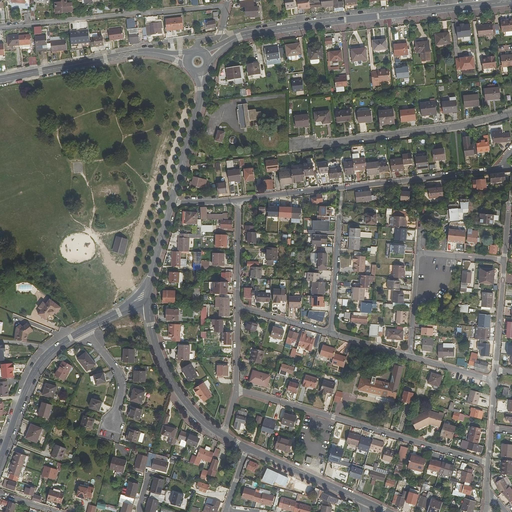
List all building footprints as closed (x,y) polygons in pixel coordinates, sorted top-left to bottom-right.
[(55,14),(73,12),(72,3),(67,3),(66,0),(61,0),(61,2),(55,3),(55,14)] [(253,0),(244,0),(240,1),(240,5),(245,5),(246,17),(249,17),(250,18),(254,18),(254,16),(258,16),(258,11),(259,11),(259,7),(258,8),(258,6),(254,6),(253,0)] [(284,0),(285,10),(297,8),(296,0),(284,0)] [(296,0),(297,8),(297,9),(301,8),(309,7),(308,0),(296,0)] [(309,7),(309,8),(320,7),(319,2),(313,3),(312,0),(308,0),(309,7)] [(320,0),(321,8),(333,7),(331,0),(320,0)] [(331,0),(333,7),(333,9),(343,7),(342,2),(337,2),(336,0),(331,0)] [(207,29),(216,28),(215,20),(217,20),(216,12),(213,13),(213,20),(206,22),(207,29)] [(181,17),(165,19),(166,31),(182,29),(181,17)] [(129,45),(147,42),(146,38),(146,36),(138,37),(137,29),(137,25),(140,24),(139,22),(137,22),(136,18),(127,19),(129,45)] [(502,32),(511,31),(511,19),(501,21),(502,32)] [(163,23),(145,25),(146,35),(161,33),(161,28),(164,28),(163,23)] [(457,38),(471,36),(470,24),(464,25),(464,24),(460,24),(460,27),(456,27),(457,38)] [(480,25),(477,25),(478,36),(493,35),(492,24),(480,25)] [(123,28),(109,30),(110,39),(124,38),(123,28)] [(76,33),(69,34),(71,51),(82,50),(82,47),(90,46),(89,38),(88,32),(78,33),(76,33)] [(436,45),(450,44),(449,33),(435,34),(436,45)] [(7,47),(19,46),(18,36),(18,35),(6,36),(7,47)] [(18,36),(19,46),(30,45),(29,35),(18,36)] [(35,37),(36,51),(46,50),(47,52),(51,51),(50,41),(49,35),(35,37)] [(102,36),(89,38),(90,46),(90,47),(103,46),(102,36)] [(51,51),(51,52),(66,51),(65,40),(50,41),(51,51)] [(373,51),(387,49),(386,40),(373,41),(373,51)] [(417,53),(420,53),(421,61),(431,61),(428,41),(416,43),(417,53)] [(287,56),(301,54),(300,43),(285,46),(287,56)] [(394,56),(408,55),(407,43),(393,45),(394,56)] [(284,57),(283,46),(265,49),(266,60),(284,57)] [(310,60),(323,59),(322,47),(309,49),(310,60)] [(352,62),(367,60),(366,48),(351,50),(352,62)] [(330,61),(342,60),(341,51),(329,52),(330,61)] [(502,67),(511,66),(511,54),(501,56),(502,67)] [(483,69),(496,67),(495,57),(494,56),(490,56),(490,58),(488,58),(482,59),(483,69)] [(28,57),(29,65),(37,64),(36,57),(28,57)] [(473,57),(460,58),(455,59),(457,70),(461,70),(474,69),(473,57)] [(339,70),(339,67),(330,67),(329,61),(327,61),(328,71),(339,70)] [(249,76),(260,74),(259,62),(247,64),(249,76)] [(228,80),(241,79),(239,66),(226,68),(228,80)] [(371,73),(372,86),(379,86),(379,83),(390,82),(389,71),(385,71),(384,70),(377,71),(378,72),(371,73)] [(334,78),(335,87),(348,86),(346,75),(343,76),(343,77),(334,78)] [(302,80),(291,81),(292,92),(303,91),(302,80)] [(490,100),(501,99),(499,87),(484,89),(486,103),(490,102),(490,100)] [(464,108),(479,106),(478,95),(463,96),(464,108)] [(443,113),(457,112),(456,97),(449,98),(450,101),(442,102),(443,113)] [(421,116),(436,114),(435,102),(420,103),(421,116)] [(239,124),(240,124),(241,129),(250,128),(249,121),(257,120),(257,117),(262,116),(261,112),(256,112),(256,109),(248,110),(247,104),(237,105),(238,110),(237,110),(239,124)] [(401,122),(416,120),(415,109),(400,111),(401,122)] [(337,122),(352,121),(351,110),(336,112),(337,122)] [(358,123),(372,122),(371,110),(357,112),(358,123)] [(380,125),(395,123),(393,110),(378,112),(380,125)] [(316,125),(331,123),(329,111),(314,113),(316,125)] [(295,127),(309,126),(308,114),(294,116),(295,127)] [(215,141),(222,143),(225,132),(218,130),(215,141)] [(506,133),(502,134),(502,130),(492,131),(493,142),(498,142),(498,143),(507,142),(506,133)] [(470,136),(463,137),(464,146),(465,157),(474,156),(473,150),(477,149),(476,144),(471,145),(470,136)] [(490,150),(489,142),(476,144),(477,149),(477,151),(490,150)] [(434,161),(445,160),(444,149),(433,150),(434,161)] [(365,158),(359,159),(358,153),(353,154),(352,154),(353,162),(354,171),(366,169),(365,164),(365,158)] [(403,165),(408,164),(413,163),(412,154),(402,155),(403,158),(403,165)] [(429,168),(427,156),(415,158),(416,170),(429,168)] [(390,160),(391,173),(404,171),(403,165),(403,158),(390,160)] [(265,163),(266,173),(278,172),(277,161),(265,163)] [(378,162),(379,173),(388,171),(387,161),(378,162)] [(327,162),(318,163),(320,173),(328,172),(328,169),(327,162)] [(344,163),(345,175),(354,174),(354,171),(353,162),(344,163)] [(366,169),(367,176),(379,174),(379,173),(378,162),(365,164),(366,169)] [(304,176),(314,175),(313,163),(303,164),(303,169),(304,176)] [(328,172),(329,179),(342,177),(341,168),(328,169),(328,172)] [(253,169),(244,170),(245,177),(248,177),(249,181),(254,180),(253,169)] [(304,176),(303,169),(291,170),(291,172),(292,182),(305,181),(304,176)] [(241,180),(240,170),(228,171),(229,182),(241,180)] [(292,182),(291,172),(278,173),(280,185),(292,184),(292,182)] [(491,183),(505,181),(505,176),(511,176),(511,172),(508,172),(490,174),(491,183)] [(207,180),(194,177),(192,182),(190,181),(189,184),(204,188),(207,180)] [(485,182),(485,179),(476,180),(477,190),(485,190),(484,182),(485,182)] [(272,180),(261,181),(261,186),(264,186),(264,189),(272,189),(272,180)] [(218,194),(227,193),(226,183),(216,184),(217,188),(218,194)] [(429,199),(443,197),(442,187),(428,189),(429,199)] [(356,202),(372,200),(371,191),(355,193),(356,202)] [(400,201),(409,202),(410,192),(401,191),(400,201)] [(312,204),(323,203),(322,194),(317,195),(317,198),(311,198),(312,204)] [(297,208),(297,198),(292,199),(291,223),(300,223),(301,208),(297,208)] [(469,199),(460,199),(460,208),(450,210),(451,222),(459,221),(458,213),(464,213),(463,210),(468,210),(469,200),(469,199)] [(332,207),(321,206),(320,216),(318,215),(317,221),(321,221),(331,221),(331,213),(332,213),(332,207)] [(206,215),(206,207),(200,208),(201,219),(223,220),(223,215),(206,215)] [(185,217),(186,217),(186,224),(197,224),(198,213),(185,212),(185,217)] [(366,224),(376,224),(376,214),(366,214),(366,224)] [(479,224),(493,225),(494,215),(480,214),(479,224)] [(396,228),(406,229),(407,224),(405,224),(406,217),(394,216),(393,228),(396,228)] [(221,228),(231,229),(232,221),(221,220),(221,228)] [(321,223),(328,224),(328,229),(332,230),(332,227),(334,227),(334,221),(331,221),(321,221),(321,223)] [(245,232),(248,232),(248,244),(256,244),(256,233),(253,232),(253,226),(246,225),(245,232)] [(350,237),(360,238),(361,229),(350,228),(350,237)] [(395,240),(406,241),(407,229),(406,229),(396,228),(395,240)] [(478,231),(472,231),(472,229),(468,229),(467,241),(479,242),(480,238),(478,238),(478,231)] [(187,252),(189,252),(189,238),(188,238),(188,234),(180,234),(180,238),(179,238),(178,252),(181,252),(187,252)] [(216,247),(227,247),(227,236),(216,235),(216,247)] [(322,243),(327,243),(328,236),(314,235),(313,247),(322,247),(322,243)] [(116,236),(113,253),(126,254),(128,238),(116,236)] [(349,249),(359,250),(360,238),(350,237),(349,249)] [(390,258),(404,260),(405,246),(390,245),(390,258)] [(266,260),(277,261),(277,248),(267,248),(266,260)] [(172,266),(180,266),(181,252),(178,252),(172,252),(172,266)] [(224,267),(224,263),(224,254),(213,254),(213,262),(219,263),(219,267),(224,267)] [(315,263),(318,263),(318,270),(326,270),(327,254),(315,254),(315,263)] [(365,263),(355,262),(355,271),(364,272),(365,263)] [(393,278),(404,278),(405,274),(404,274),(405,266),(393,265),(393,278)] [(262,267),(251,267),(251,279),(252,279),(261,279),(262,267)] [(479,283),(493,284),(494,270),(480,269),(480,271),(478,271),(478,277),(480,277),(479,283)] [(222,278),(221,278),(221,282),(227,282),(232,282),(232,270),(226,270),(226,273),(222,272),(222,278)] [(169,282),(179,282),(179,273),(170,272),(169,282)] [(313,282),(319,282),(319,273),(308,272),(307,281),(313,282)] [(466,286),(467,272),(462,272),(460,288),(470,288),(470,286),(466,286)] [(370,288),(371,281),(375,281),(376,276),(361,275),(361,283),(354,283),(353,287),(365,288),(370,288)] [(388,290),(399,290),(400,282),(388,281),(388,290)] [(215,282),(215,294),(226,295),(226,289),(227,289),(227,282),(221,282),(215,282)] [(324,287),(325,287),(325,282),(319,282),(313,282),(312,293),(323,294),(324,287)] [(362,300),(364,301),(365,288),(353,287),(352,300),(362,300)] [(200,289),(193,288),(193,292),(190,292),(190,297),(191,297),(191,301),(200,301),(200,289)] [(274,302),(280,303),(280,301),(286,301),(287,290),(274,290),(274,302)] [(163,303),(175,303),(175,291),(164,291),(163,303)] [(490,308),(492,308),(493,293),(483,292),(482,309),(490,310),(490,308)] [(271,302),(271,293),(257,293),(256,302),(271,302)] [(392,303),(404,303),(404,294),(393,293),(392,303)] [(312,307),(325,307),(325,303),(323,303),(324,297),(312,296),(312,307)] [(289,297),(289,307),(301,308),(302,297),(289,297)] [(219,316),(228,316),(229,298),(220,298),(219,316)] [(62,308),(50,300),(47,305),(43,302),(39,309),(42,311),(39,315),(47,321),(50,317),(52,317),(55,314),(57,315),(62,308)] [(371,308),(376,308),(377,301),(374,301),(364,301),(362,300),(361,313),(368,313),(370,314),(371,314),(371,308)] [(460,312),(468,313),(469,306),(460,305),(460,312)] [(169,320),(180,320),(180,310),(169,309),(169,320)] [(307,318),(323,322),(326,312),(309,311),(307,318)] [(404,324),(405,311),(397,311),(396,323),(404,324)] [(353,315),(352,315),(351,323),(367,324),(368,313),(361,313),(354,312),(353,315)] [(481,327),(490,328),(491,315),(479,314),(478,327),(481,327)] [(224,320),(212,319),(212,325),(216,325),(215,332),(222,332),(223,332),(224,320)] [(246,330),(256,333),(258,324),(248,321),(246,330)] [(169,324),(169,329),(169,337),(172,338),(172,341),(180,342),(180,325),(169,324)] [(376,336),(376,343),(382,345),(383,326),(383,325),(369,324),(369,336),(376,336)] [(27,325),(23,328),(19,331),(17,341),(27,343),(28,335),(27,333),(31,330),(27,325)] [(434,326),(422,325),(421,335),(433,336),(434,326)] [(21,326),(16,329),(14,341),(17,341),(19,331),(23,328),(21,326)] [(271,336),(282,339),(284,330),(273,327),(271,336)] [(490,328),(481,327),(480,336),(479,336),(479,340),(489,340),(490,328)] [(387,338),(403,340),(403,331),(388,329),(387,338)] [(288,337),(286,343),(291,345),(293,340),(296,341),(299,334),(290,331),(288,337)] [(223,332),(222,332),(222,345),(232,345),(232,332),(223,332)] [(302,347),(311,350),(314,339),(305,336),(306,333),(302,332),(298,346),(302,347)] [(422,350),(433,351),(434,340),(423,339),(422,350)] [(178,360),(190,361),(190,346),(179,345),(178,360)] [(323,345),(320,355),(333,359),(335,354),(336,349),(323,345)] [(251,361),(261,364),(265,351),(254,348),(251,361)] [(437,356),(443,357),(443,356),(453,356),(453,348),(438,348),(437,356)] [(123,362),(134,362),(135,350),(124,349),(123,362)] [(78,359),(87,371),(96,365),(86,352),(78,359)] [(333,359),(332,364),(344,367),(347,357),(335,354),(333,359)] [(469,365),(486,369),(488,364),(476,360),(476,359),(471,357),(469,365)] [(466,366),(466,359),(457,358),(457,366),(466,366)] [(72,367),(72,366),(63,361),(55,375),(64,380),(69,371),(71,372),(73,368),(72,367)] [(181,368),(189,381),(197,376),(189,363),(181,368)] [(11,364),(0,365),(2,379),(12,377),(12,371),(13,370),(13,365),(11,365),(11,364)] [(281,370),(292,374),(294,368),(282,364),(281,370)] [(390,382),(377,379),(378,377),(374,376),(373,380),(361,377),(358,389),(396,398),(404,366),(395,364),(390,382)] [(218,375),(228,376),(228,366),(218,366),(218,375)] [(134,381),(145,382),(146,372),(134,371),(134,381)] [(250,382),(267,387),(270,376),(253,371),(250,382)] [(96,384),(106,382),(104,373),(90,376),(92,381),(95,380),(96,384)] [(442,376),(432,373),(428,383),(439,386),(442,376)] [(308,386),(315,388),(318,379),(306,375),(303,386),(308,387),(308,386)] [(327,392),(333,394),(336,384),(324,380),(320,392),(326,394),(327,392)] [(0,396),(9,395),(7,381),(0,382),(0,396)] [(200,394),(202,398),(203,397),(205,400),(213,394),(203,382),(194,389),(197,393),(198,392),(200,394)] [(297,393),(300,384),(290,382),(288,390),(297,393)] [(43,395),(56,399),(58,394),(55,394),(57,387),(46,384),(43,395)] [(506,397),(511,398),(511,392),(509,391),(509,388),(504,388),(503,398),(506,399),(506,397)] [(131,400),(142,403),(145,392),(134,389),(131,400)] [(467,402),(477,405),(481,393),(471,390),(467,402)] [(337,391),(334,401),(340,402),(343,393),(337,391)] [(411,403),(413,393),(404,391),(402,401),(411,403)] [(90,408),(99,411),(102,402),(93,399),(90,408)] [(455,405),(454,403),(451,402),(449,410),(459,413),(460,411),(453,409),(455,405)] [(43,403),(39,415),(49,418),(52,405),(43,403)] [(128,416),(140,420),(142,410),(131,407),(128,416)] [(470,416),(481,419),(483,412),(474,409),(471,411),(470,416)] [(449,410),(446,419),(458,423),(460,413),(459,413),(449,410)] [(242,423),(245,423),(248,413),(239,411),(234,428),(240,430),(242,423)] [(440,427),(444,413),(439,412),(439,414),(428,411),(411,419),(416,430),(429,424),(440,427)] [(281,424),(294,427),(297,417),(284,413),(281,424)] [(167,426),(170,415),(165,414),(160,432),(160,434),(175,438),(177,429),(167,426)] [(81,425),(92,429),(95,419),(84,416),(81,425)] [(263,422),(261,430),(273,434),(274,431),(275,426),(263,422)] [(445,423),(441,435),(453,439),(453,437),(456,427),(445,423)] [(26,438),(37,443),(42,429),(31,424),(26,438)] [(127,439),(138,442),(140,432),(130,429),(127,439)] [(471,430),(468,440),(478,443),(481,433),(480,433),(480,432),(472,429),(471,430)] [(178,440),(181,442),(180,445),(185,447),(187,444),(190,434),(181,431),(178,440)] [(358,446),(361,436),(349,432),(346,442),(358,446)] [(200,440),(199,438),(190,434),(187,444),(197,447),(200,440)] [(275,448),(289,452),(293,441),(278,437),(277,441),(275,441),(275,442),(277,443),(275,448)] [(370,448),(372,441),(362,438),(359,449),(369,452),(370,448)] [(382,452),(385,443),(373,439),(372,441),(370,448),(382,452)] [(484,446),(470,442),(468,449),(482,453),(484,446)] [(503,457),(511,457),(511,445),(502,444),(502,457),(503,457)] [(52,456),(62,461),(67,449),(56,445),(52,456)] [(329,459),(328,461),(340,464),(341,461),(344,451),(332,447),(329,459)] [(206,461),(210,452),(200,448),(197,457),(206,461)] [(392,462),(395,452),(386,450),(383,460),(392,462)] [(23,456),(19,454),(18,452),(15,451),(13,455),(12,458),(11,457),(10,461),(21,465),(23,456)] [(145,466),(166,472),(169,463),(155,459),(156,454),(155,454),(149,452),(148,457),(139,455),(135,467),(145,469),(145,466)] [(408,467),(422,472),(426,459),(412,455),(408,467)] [(110,469),(124,473),(127,461),(113,457),(110,469)] [(443,462),(431,458),(427,472),(438,476),(443,462)] [(213,459),(210,469),(209,468),(208,472),(207,474),(215,477),(217,471),(214,470),(218,460),(213,459)] [(259,465),(250,461),(251,460),(247,459),(243,467),(255,472),(259,465)] [(501,474),(511,474),(511,460),(511,461),(502,460),(501,474)] [(10,466),(9,468),(8,472),(12,474),(18,475),(21,465),(10,461),(9,465),(10,466)] [(451,477),(454,466),(443,462),(438,476),(450,480),(451,477)] [(377,471),(379,464),(375,463),(374,467),(365,465),(365,468),(377,471)] [(54,478),(57,470),(44,466),(42,473),(54,478)] [(361,479),(363,471),(352,468),(350,475),(361,479)] [(471,481),(473,481),(474,477),(472,476),(473,470),(466,468),(465,472),(463,471),(461,481),(470,483),(471,481)] [(386,475),(371,471),(370,477),(373,477),(372,480),(376,481),(376,479),(384,481),(386,475)] [(263,481),(273,485),(277,477),(267,473),(263,481)] [(509,487),(504,478),(501,480),(499,476),(493,479),(495,483),(501,494),(503,493),(509,487)] [(145,511),(155,511),(159,501),(164,503),(166,495),(161,494),(164,480),(154,478),(145,511)] [(3,487),(14,490),(17,483),(5,479),(3,487)] [(95,488),(89,487),(90,484),(85,482),(83,488),(80,487),(77,496),(86,499),(86,497),(92,498),(95,488)] [(121,511),(131,511),(139,485),(129,482),(126,496),(121,495),(119,502),(124,503),(121,511)] [(208,490),(209,490),(210,486),(199,482),(198,486),(200,487),(199,490),(207,493),(208,490)] [(472,487),(461,484),(459,491),(454,490),(453,495),(465,498),(466,495),(470,496),(472,487)] [(511,501),(511,489),(509,487),(503,493),(511,502),(511,501)] [(259,493),(255,492),(255,491),(245,488),(242,497),(257,502),(259,493)] [(57,502),(60,492),(49,490),(47,500),(57,502)] [(339,500),(323,493),(324,492),(320,490),(319,499),(324,500),(337,503),(339,500)] [(404,507),(408,492),(404,491),(402,497),(395,495),(392,503),(404,507)] [(171,504),(181,507),(182,503),(183,498),(184,495),(174,492),(171,504)] [(416,505),(419,495),(409,492),(407,502),(416,505)] [(257,502),(272,506),(275,497),(264,494),(264,495),(259,493),(257,502)] [(429,508),(431,499),(421,496),(418,505),(429,508)] [(464,511),(467,511),(473,511),(477,502),(465,498),(461,510),(464,511)] [(6,511),(13,511),(17,505),(2,499),(0,503),(8,506),(6,511)] [(296,502),(285,499),(282,509),(291,511),(293,511),(296,503),(296,502)] [(439,511),(442,505),(443,503),(432,499),(431,499),(429,508),(427,511),(439,511)] [(217,511),(221,502),(213,500),(211,506),(207,504),(204,511),(217,511)] [(310,511),(312,508),(296,503),(293,511),(310,511)]
